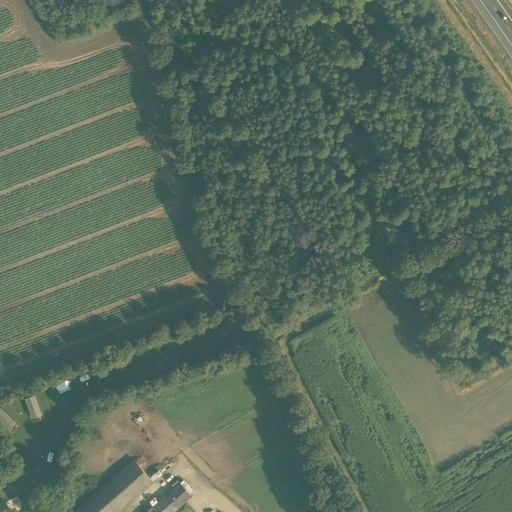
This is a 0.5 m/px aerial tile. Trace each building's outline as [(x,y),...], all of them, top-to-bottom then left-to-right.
[(49,398),(60,395),(57,385),(47,389),(49,398)] [(23,397),(30,418),(41,415),(34,394),(23,397)] [(0,406),(0,422),(8,429),(16,421),(0,406)] [(149,478),(133,459),(71,511),(120,511),(154,483),(152,481),(149,478)] [(172,511),(192,496),(180,482),(145,511),(172,511)]
